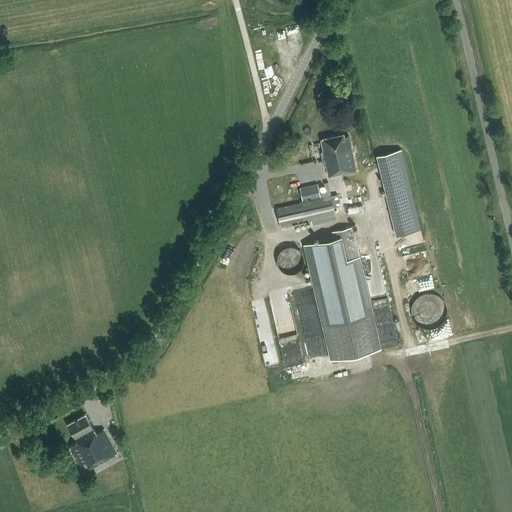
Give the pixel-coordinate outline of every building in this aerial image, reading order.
[(344,136),(343,133),(320,138),(323,151),(321,152),(324,166),(326,166),(328,176),(356,170),(349,135),(344,136)] [(322,197),(276,208),(281,227),(311,220),(312,225),(336,219),(335,215),(336,215),(334,207),(340,206),(337,194),(331,195),(328,182),(324,183),(326,191),(321,192),(322,197)] [(303,201),(320,197),(318,184),(300,188),(303,201)] [(387,196),(396,235),(421,229),(411,190),(387,196)] [(333,238),(304,244),(330,360),(381,349),(354,226),(331,231),(333,238)] [(303,264),(304,259),(303,255),(300,251),(297,248),(293,246),(288,246),(284,248),(280,251),(278,255),(277,259),(278,264),(280,268),(284,271),(288,272),(293,272),(297,271),(300,268),(303,264)] [(237,267),(241,257),(243,251),(236,248),(233,254),(227,251),(223,261),(237,267)] [(216,271),(211,282),(217,285),(222,274),(216,271)] [(279,325),(286,365),(304,362),(297,322),(279,325)] [(82,471),(117,452),(104,428),(96,433),(85,414),(68,424),(77,441),(68,445),(82,471)] [(55,463),(50,452),(41,457),(40,454),(35,457),(42,470),(47,467),(55,463)]
